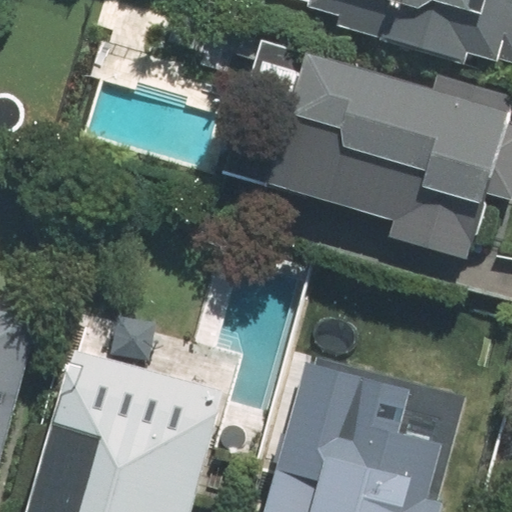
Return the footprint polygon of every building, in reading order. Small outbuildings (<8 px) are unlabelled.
[(511,0),(280,0),(480,60),(482,52),(511,61),(511,0)] [(440,81),(313,42),(270,184),(394,221),(390,234),(474,260),(494,196),(511,201),(511,87),(445,67),(440,81)] [(0,492),(2,493),(50,306),(0,293),(0,492)] [(191,511),(235,353),(91,313),(36,511),(191,511)] [(463,361),(317,325),(271,511),(443,511),(448,494),(431,490),(463,361)]
